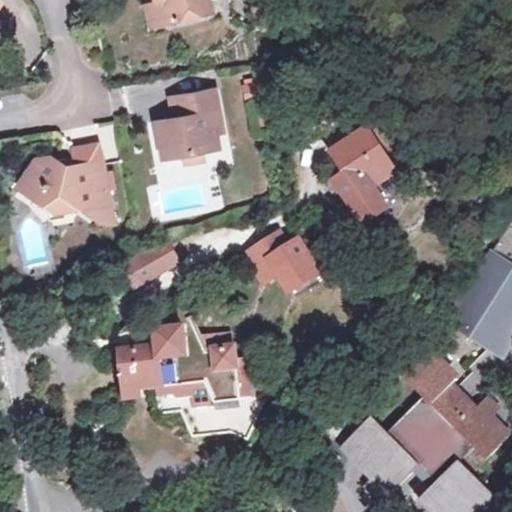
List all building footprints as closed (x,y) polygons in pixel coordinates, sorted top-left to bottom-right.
[(161,0),(150,0),(146,1),(152,25),(167,21),(161,0)] [(211,9),(209,0),(161,0),(167,21),(211,9)] [(163,156),(185,152),(203,149),(221,146),(218,132),(224,131),(216,89),(178,95),(182,116),(174,118),(156,121),(163,156)] [(171,97),(174,118),(182,116),(178,95),(171,97)] [(366,128),(333,150),(355,183),(361,179),(367,188),(395,169),(366,128)] [(73,147),(77,165),(103,161),(100,143),(73,147)] [(204,159),(203,149),(185,152),(187,162),(204,159)] [(77,165),(74,166),(65,167),(52,158),(38,161),(20,188),(54,212),(83,207),(102,222),(113,220),(103,161),(77,165)] [(511,230),(509,229),(451,324),(502,356),(511,339),(511,230)] [(278,233),(247,251),(264,280),(278,272),(287,287),(318,269),(300,238),(286,247),(278,233)] [(140,285),(183,268),(172,240),(129,258),(140,285)] [(69,277),(23,294),(36,328),(82,311),(69,277)] [(184,318),(193,341),(196,349),(210,347),(205,335),(196,313),(184,318)] [(123,328),(128,385),(159,384),(161,407),(182,406),(193,431),(233,427),(251,435),(279,374),(262,372),(261,395),(252,396),(255,358),(239,360),(237,345),(234,346),(210,347),(196,349),(193,341),(137,328),(138,318),(123,328)] [(213,334),(205,335),(210,347),(234,346),(233,332),(213,334)] [(458,380),(430,352),(405,377),(425,398),(390,434),(373,417),(344,446),(376,478),(370,484),(386,500),(420,466),(439,485),(422,502),(431,511),(502,511),(507,507),(463,462),(476,448),(488,460),(511,438),(486,414),(483,418),(476,411),(455,391),(444,402),(439,397),(451,386),(458,380)] [(455,391),(451,386),(439,397),(444,402),(455,391)] [(483,418),(486,414),(492,408),(486,400),(476,411),(483,418)]
